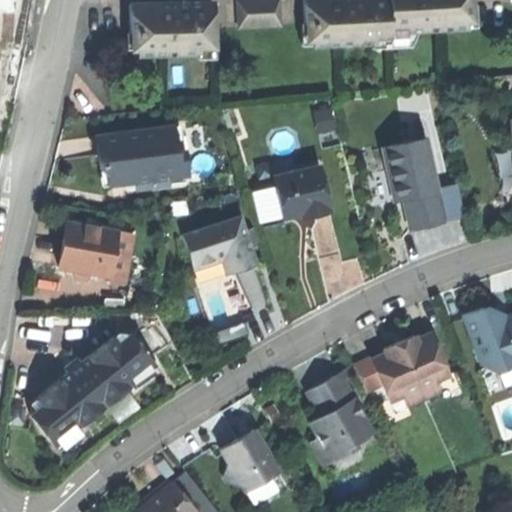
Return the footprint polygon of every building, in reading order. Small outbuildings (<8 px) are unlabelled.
[(275,0),(255,0),(235,1),(237,29),(277,26),(275,0)] [(333,0),(300,0),(302,23),(308,23),(310,46),(337,45),(337,47),(371,46),(371,40),(387,39),(387,36),(385,0),(345,0),(346,0),(334,1),(333,0)] [(385,0),(387,36),(438,34),(438,32),(465,31),(464,8),(469,8),(468,0),(385,0)] [(161,5),(127,6),(127,34),(133,34),(134,53),(162,53),(162,55),(195,54),(195,49),(212,48),(212,4),(171,5),(171,12),(161,12),(161,5)] [(178,126),(171,127),(174,153),(182,152),(178,126)] [(171,127),(94,138),(96,154),(99,169),(107,168),(109,186),(142,182),(143,189),(168,186),(167,179),(185,176),(182,152),(174,153),(171,127)] [(423,140),(382,149),(387,170),(394,202),(403,200),(410,230),(428,226),(442,222),(423,140)] [(317,167),(273,178),(283,218),(301,213),(312,211),(314,216),(329,212),(317,167)] [(101,188),(109,186),(107,168),(99,169),(101,188)] [(379,205),(394,202),(387,170),(372,174),(379,205)] [(308,217),(314,216),(312,211),(301,213),(302,219),(308,217)] [(181,236),(191,266),(222,255),(228,273),(241,269),(255,264),(248,247),(243,230),(238,216),(181,236)] [(113,233),(64,225),(61,244),(57,268),(106,276),(113,233)] [(252,227),(243,230),(248,247),(257,244),(252,227)] [(130,235),(113,233),(106,276),(105,282),(122,285),(130,235)] [(460,315),(474,350),(479,348),(486,367),(496,372),(511,365),(511,313),(510,314),(503,317),(481,307),(460,315)] [(369,360),(388,401),(401,396),(406,407),(440,392),(435,380),(448,375),(429,333),(414,340),(412,335),(397,342),(382,349),(384,354),(369,360)] [(29,416),(53,446),(153,365),(128,334),(116,334),(79,364),(77,361),(71,367),(65,371),(67,373),(30,403),(29,416)] [(511,381),(511,365),(496,372),(486,367),(481,369),(490,390),(511,381)] [(350,367),(338,374),(341,380),(353,374),(350,367)] [(338,374),(333,376),(353,412),(357,409),(341,380),(338,374)] [(319,416),(308,422),(317,438),(323,440),(331,454),(338,458),(351,451),(352,443),(349,439),(368,429),(357,409),(353,412),(333,376),(321,383),(306,391),(319,416)] [(236,440),(219,450),(227,463),(222,478),(224,482),(241,487),(244,492),(277,473),(252,430),(248,433),(248,438),(239,444),(236,440)] [(240,437),(236,440),(239,444),(248,438),(248,433),(240,437)] [(322,466),(338,458),(331,454),(323,440),(317,438),(309,443),(322,466)] [(284,484),(277,473),(244,492),(251,504),(284,484)] [(133,511),(193,511),(170,483),(147,501),(133,511)]
